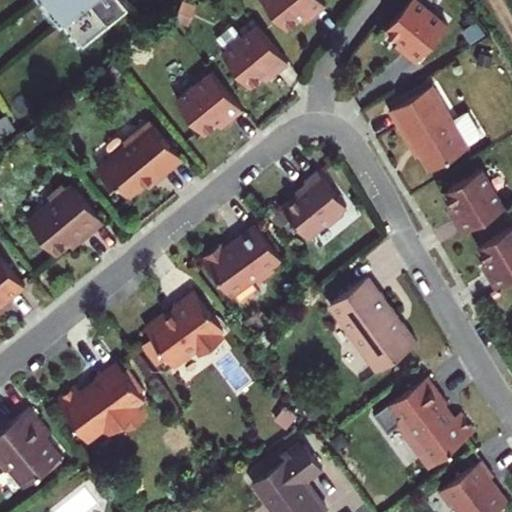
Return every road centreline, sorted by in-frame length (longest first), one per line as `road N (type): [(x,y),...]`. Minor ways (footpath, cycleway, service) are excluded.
road 1 (residential): [(0,365),(292,126),(319,122)]
road 2 (residential): [(319,122),(352,142),(511,408)]
road 3 (residential): [(319,122),(330,55),(371,0)]
